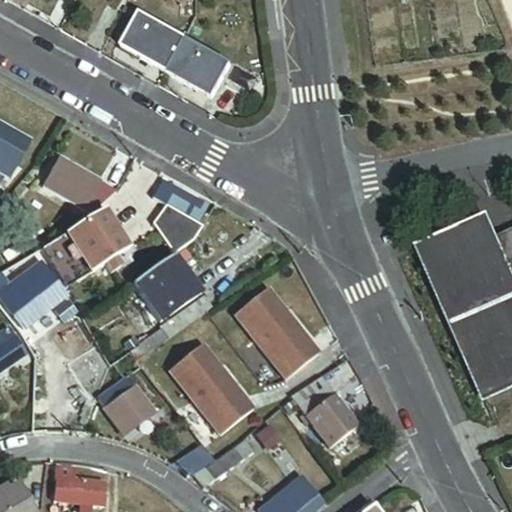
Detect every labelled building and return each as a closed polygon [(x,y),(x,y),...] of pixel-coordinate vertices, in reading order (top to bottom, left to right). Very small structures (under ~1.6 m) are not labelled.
[(151,68),(170,34),(137,16),(118,50),(151,68)] [(184,41),(170,34),(151,68),(166,76),(184,41)] [(230,66),(184,41),(166,76),(211,101),(230,66)] [(0,172),(10,179),(18,165),(21,166),(32,145),(0,126),(0,172)] [(93,215),(115,194),(116,193),(60,161),(45,188),(93,215)] [(170,182),(133,211),(155,240),(166,232),(170,237),(181,228),(177,223),(198,206),(185,190),(170,182)] [(129,250),(105,213),(42,251),(55,273),(80,256),(92,274),(129,250)] [(511,282),(494,242),(484,219),(481,220),(483,225),(420,252),(418,247),(415,249),(476,384),(478,383),(477,379),(484,377),(491,375),(499,372),(503,371),(504,373),(511,369),(511,282)] [(511,234),(494,242),(511,282),(511,234)] [(64,293),(36,255),(0,277),(0,299),(23,330),(53,308),(50,304),(64,293)] [(176,256),(150,275),(135,285),(161,322),(202,293),(176,256)] [(287,381),(320,356),(271,290),(238,315),(287,381)] [(214,308),(205,296),(161,326),(170,338),(214,308)] [(21,337),(16,330),(11,333),(8,330),(0,335),(0,375),(27,357),(16,340),(21,337)] [(132,354),(137,362),(169,339),(164,331),(132,354)] [(221,437),(255,412),(205,346),(172,372),(221,437)] [(100,354),(77,371),(88,385),(110,369),(100,354)] [(478,383),(476,384),(483,401),(511,388),(511,369),(504,373),(503,371),(499,372),(491,375),(484,377),(477,379),(478,383)] [(132,389),(127,382),(101,400),(127,435),(154,414),(135,387),(132,389)] [(327,384),(299,405),(311,420),(338,398),(327,384)] [(338,398),(311,420),(333,448),(360,427),(338,398)] [(214,484),(248,460),(240,448),(206,472),(214,484)] [(194,477),(216,463),(205,449),(186,461),(194,477)] [(186,461),(175,468),(190,479),(194,477),(186,461)] [(105,511),(108,486),(75,482),(76,470),(57,468),(56,481),(57,481),(54,506),(81,508),(80,511),(95,511),(95,510),(105,511)] [(262,511),(315,511),(325,505),(304,479),(262,511)] [(5,487),(0,490),(0,511),(34,511),(20,486),(8,493),(5,487)]
